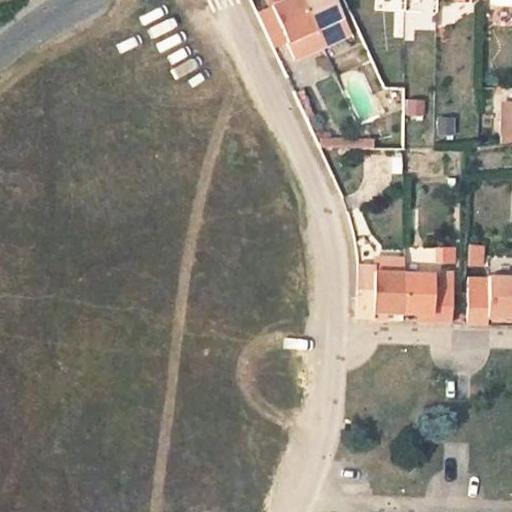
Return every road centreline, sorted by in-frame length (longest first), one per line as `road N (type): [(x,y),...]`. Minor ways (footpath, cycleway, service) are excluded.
road 1 (residential): [(330,334),(336,255),(306,168),(224,0)]
road 2 (residential): [(301,500),(511,507)]
road 3 (residential): [(511,340),(330,334)]
road 4 (residential): [(301,500),(327,419),(330,334)]
